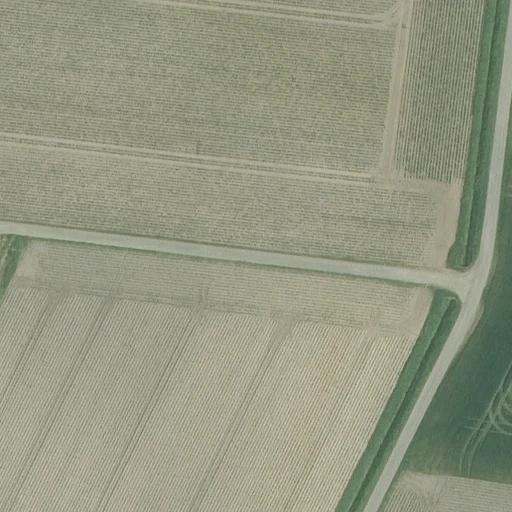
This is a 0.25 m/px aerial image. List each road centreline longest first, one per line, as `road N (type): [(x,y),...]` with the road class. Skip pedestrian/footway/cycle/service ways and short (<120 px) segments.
road 1 (track): [(370,511),(479,287),(511,35)]
road 2 (track): [(479,287),(0,229)]
